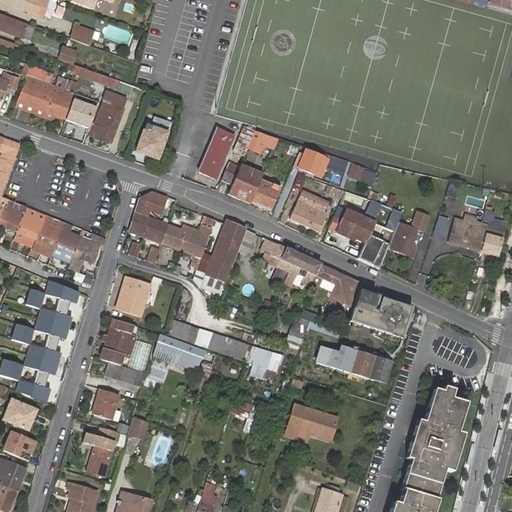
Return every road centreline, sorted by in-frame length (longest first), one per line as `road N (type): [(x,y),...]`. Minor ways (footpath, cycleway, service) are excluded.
road 1 (residential): [(135,175),(511,338)]
road 2 (residential): [(135,175),(33,511)]
road 3 (residential): [(0,127),(135,175)]
